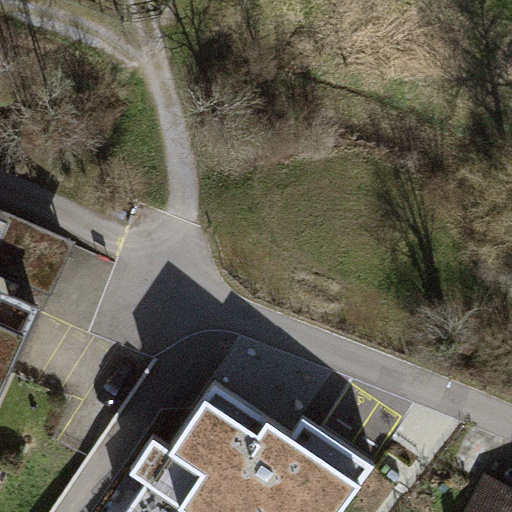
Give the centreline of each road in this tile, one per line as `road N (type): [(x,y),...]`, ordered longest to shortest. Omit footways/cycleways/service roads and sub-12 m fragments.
road 1 (residential): [(511,399),(193,235),(0,184)]
road 2 (track): [(193,235),(163,60),(139,0)]
